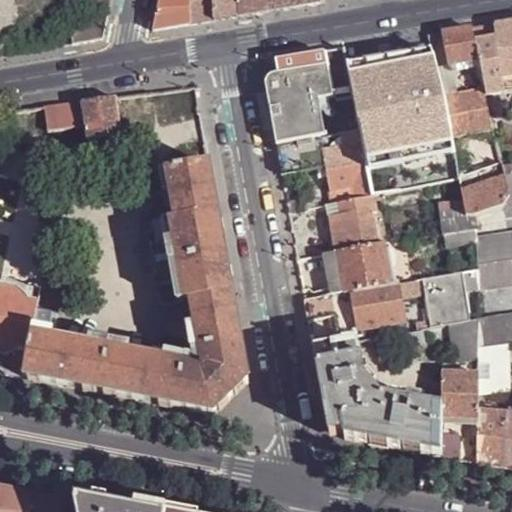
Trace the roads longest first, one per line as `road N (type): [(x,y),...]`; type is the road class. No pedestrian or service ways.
road 1 (unclassified): [(301,487),(226,48)]
road 2 (residential): [(301,487),(264,469),(0,415)]
road 3 (residential): [(0,442),(264,491),(301,487)]
road 4 (tertiary): [(226,48),(511,1)]
road 5 (tertiary): [(0,83),(121,65)]
